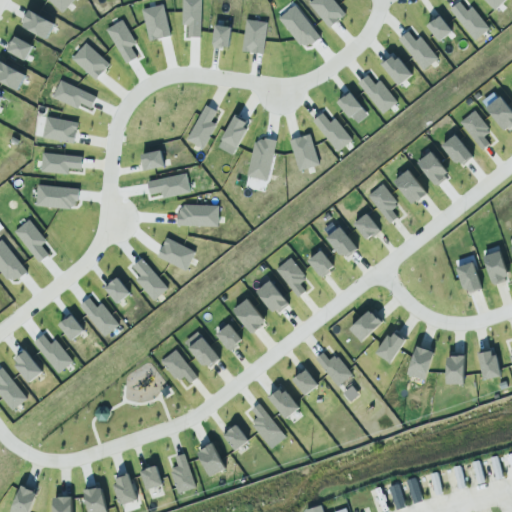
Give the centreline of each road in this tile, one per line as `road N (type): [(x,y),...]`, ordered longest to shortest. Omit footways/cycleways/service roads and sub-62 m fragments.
road 1 (residential): [(511,161),(184,420),(54,461),(24,452),(0,431)]
road 2 (residential): [(380,0),(365,36),(300,84),(179,73),(139,88),(116,121),(95,245),(0,329)]
road 3 (residential): [(511,309),(473,322),(444,321),(416,309),(380,268)]
